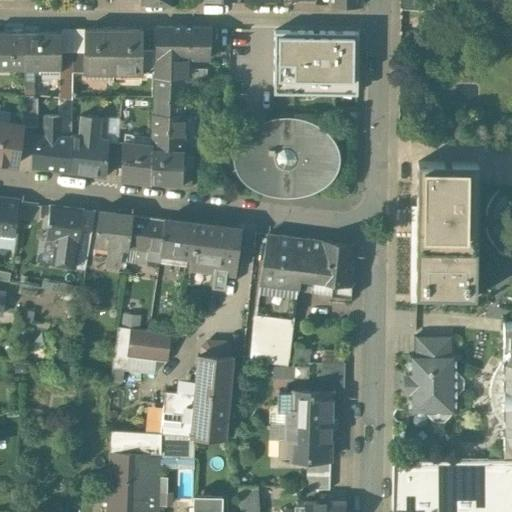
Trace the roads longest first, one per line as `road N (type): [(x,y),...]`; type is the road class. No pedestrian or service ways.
road 1 (residential): [(379,18),(0,11)]
road 2 (residential): [(375,225),(0,178)]
road 3 (residential): [(368,511),(375,225)]
road 4 (residential): [(375,225),(379,18)]
